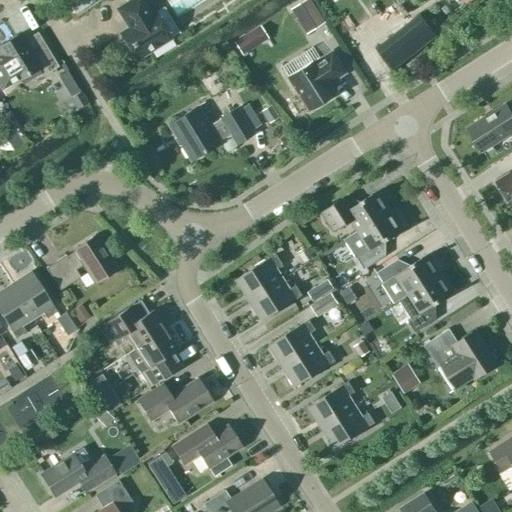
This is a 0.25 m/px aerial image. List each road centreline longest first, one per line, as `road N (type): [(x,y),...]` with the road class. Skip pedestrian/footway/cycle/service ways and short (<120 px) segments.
road 1 (residential): [(326,511),(188,300),(186,225)]
road 2 (unclassified): [(186,225),(234,222),(405,120)]
road 3 (unclassified): [(0,228),(69,186),(100,183),(137,194),(186,225)]
road 4 (unclassified): [(511,295),(405,120)]
road 5 (unclassified): [(405,120),(511,51)]
